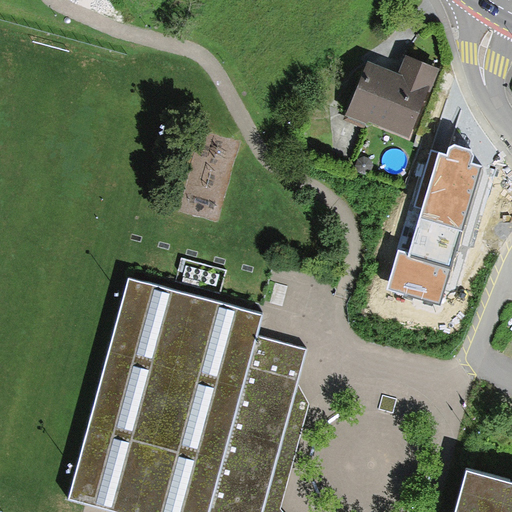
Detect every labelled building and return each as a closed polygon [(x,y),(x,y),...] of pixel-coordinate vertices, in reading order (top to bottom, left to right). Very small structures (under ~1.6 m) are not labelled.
[(370,66),(351,120),(417,144),(443,71),(409,59),(403,77),(370,66)] [(240,155),(243,142),(218,137),(216,150),(240,155)] [(498,157),(447,142),(433,189),(484,205),(498,157)] [(269,319),(131,282),(73,502),(110,511),(215,511),(261,341),(269,319)] [(263,511),(267,501),(306,353),(261,341),(215,511),(217,511),(263,511)] [(511,511),(511,485),(466,473),(455,511),(511,511)] [(279,511),(267,501),(263,511),(279,511)]
